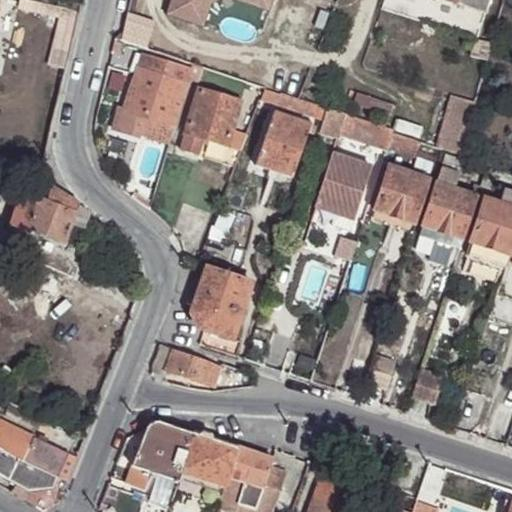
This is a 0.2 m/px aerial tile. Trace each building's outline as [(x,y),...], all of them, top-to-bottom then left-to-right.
[(79,13),(82,0),(62,0),(61,10),(79,13)] [(174,0),(168,19),(205,30),(212,7),(226,0),(174,0)] [(229,0),(270,13),(275,0),(229,0)] [(482,0),(425,0),(477,17),(482,0)] [(36,16),(39,5),(21,1),(18,12),(36,16)] [(70,57),(74,39),(56,35),(52,53),(70,57)] [(120,43),(113,41),(110,57),(117,58),(120,43)] [(65,76),(70,57),(52,53),(47,72),(65,76)] [(142,58),(138,69),(164,79),(168,67),(142,58)] [(164,79),(138,69),(125,108),(123,113),(144,119),(162,125),(172,128),(186,86),(171,81),(164,79)] [(175,69),(171,81),(186,86),(190,74),(175,69)] [(238,134),(248,137),(258,105),(262,94),(252,91),(238,134)] [(200,93),(186,137),(202,142),(226,150),(241,106),(200,93)] [(283,101),(262,94),(258,105),(279,112),(283,101)] [(440,150),(456,155),(471,103),(447,96),(432,147),(440,150)] [(298,105),(283,101),(279,112),(295,117),(298,105)] [(323,113),(298,105),(295,117),(320,125),(323,113)] [(123,113),(125,108),(122,107),(114,130),(137,138),(140,130),(144,119),(123,113)] [(390,133),(343,117),(336,136),(384,153),(385,150),(389,136),(390,133)] [(271,118),(254,169),(292,181),(308,130),(271,118)] [(162,125),(144,119),(140,130),(159,136),(162,125)] [(232,151),(243,154),(248,137),(238,134),(232,151)] [(389,136),(385,150),(414,160),(419,146),(389,136)] [(202,142),(186,137),(180,154),(197,159),(202,142)] [(330,156),(313,210),(353,222),(370,169),(330,156)] [(472,168),(463,165),(444,159),(441,168),(455,173),(469,178),(472,168)] [(489,166),(466,159),(463,165),(472,168),(469,178),(455,173),(453,177),(470,182),(473,175),(484,178),(489,166)] [(511,178),(490,171),(486,181),(511,190),(511,178)] [(414,227),(428,185),(387,172),(373,214),(414,227)] [(462,244),(477,201),(471,199),(436,188),(422,230),(462,244)] [(477,201),(480,189),(474,188),(471,199),(477,201)] [(79,216),(45,202),(36,200),(15,195),(0,191),(0,223),(7,226),(28,233),(29,230),(65,246),(73,228),(79,216)] [(81,210),(49,191),(45,202),(79,216),(73,228),(84,233),(91,218),(81,210)] [(470,247),(511,260),(511,255),(511,212),(484,204),(470,247)] [(369,224),(411,238),(414,227),(373,214),(369,224)] [(458,254),(462,244),(422,230),(419,241),(458,254)] [(467,258),(507,270),(511,260),(470,247),(467,258)] [(252,285),(206,270),(194,310),(204,332),(232,341),(252,285)] [(152,369),(151,375),(163,380),(166,373),(172,351),(161,347),(152,369)] [(172,351),(166,373),(213,389),(220,369),(172,351)] [(375,357),(365,385),(367,386),(380,390),(384,392),(394,364),(375,357)] [(419,372),(410,400),(412,401),(426,406),(431,408),(440,380),(419,372)] [(0,423),(0,449),(9,454),(20,432),(0,423)] [(159,424),(146,430),(133,467),(151,474),(157,476),(177,484),(179,481),(181,474),(195,435),(159,424)] [(20,432),(9,454),(22,462),(33,438),(20,432)] [(237,450),(195,435),(181,474),(224,488),(225,485),(227,476),(237,450)] [(9,454),(0,449),(0,476),(27,493),(53,490),(69,457),(33,438),(22,462),(9,454)] [(273,461),(237,450),(227,476),(225,485),(224,488),(222,496),(218,508),(227,511),(234,511),(237,505),(257,511),(271,511),(286,474),(270,468),(273,461)] [(151,474),(133,467),(126,485),(144,490),(151,474)] [(152,493),(157,476),(151,474),(144,490),(152,493)] [(224,488),(181,474),(179,481),(222,496),(224,488)] [(166,504),(171,502),(177,484),(157,476),(152,493),(155,500),(166,504)] [(419,503),(433,508),(442,484),(428,479),(419,503)] [(351,511),(357,498),(358,496),(333,487),(320,482),(308,511),(351,511)] [(159,511),(162,511),(166,504),(155,500),(152,509),(159,511)] [(501,511),(509,511),(511,505),(505,503),(501,511)]
